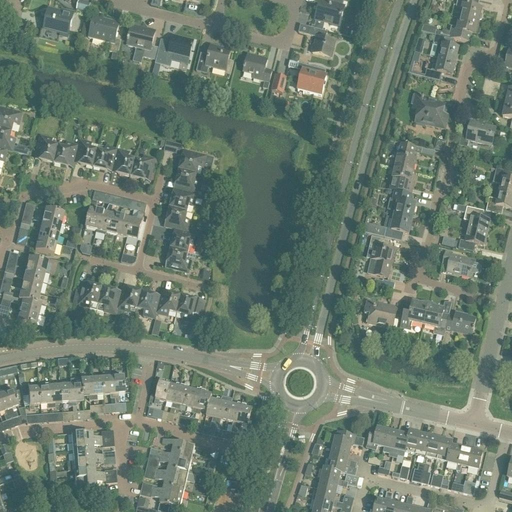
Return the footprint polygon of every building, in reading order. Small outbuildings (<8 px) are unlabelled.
[(340,29),(341,24),(342,21),(341,20),(344,8),(327,4),(327,0),(306,0),(306,1),(320,5),(316,22),(332,26),(331,27),(340,29)] [(457,0),(458,0),(456,9),(462,10),(460,19),(479,24),(480,21),(482,21),(483,16),(482,15),(483,11),(476,10),(477,7),(478,8),(480,2),(472,0),(457,0)] [(77,11),(89,14),(91,6),(79,3),(77,11)] [(58,34),(68,36),(72,18),(49,12),(47,19),(44,19),(39,39),(58,43),(60,38),(58,37),(58,34)] [(115,40),(119,24),(94,18),(89,40),(111,45),(109,53),(118,55),(122,42),(115,40)] [(476,37),(479,24),(460,19),(457,29),(451,28),(450,33),(442,31),(442,33),(436,32),(435,36),(451,40),(455,41),(454,41),(469,44),(471,36),(476,37)] [(331,59),(335,43),(326,41),(328,33),(301,26),(299,34),(316,39),(313,55),(331,59)] [(159,50),(152,48),(155,33),(132,27),(127,47),(143,51),(141,58),(156,62),(159,50)] [(299,56),(307,58),(309,52),(305,51),(308,37),(304,36),(299,56)] [(453,49),(454,41),(455,41),(451,40),(435,36),(433,44),(438,46),(435,59),(440,60),(455,64),(459,50),(453,49)] [(156,62),(155,65),(170,69),(172,62),(182,65),(183,59),(189,60),(193,43),(186,42),(186,41),(173,38),(170,47),(160,45),(159,50),(156,62)] [(211,47),(208,57),(201,55),(197,73),(207,75),(209,68),(226,73),(225,76),(230,77),(234,63),(228,62),(230,53),(211,47)] [(248,57),(243,75),(253,77),(252,81),(264,84),(262,89),(268,91),(270,85),(273,72),(265,70),(267,62),(248,57)] [(452,77),(455,64),(440,60),(436,73),(427,71),(425,79),(440,83),(442,75),(452,77)] [(298,65),(296,71),(302,73),(297,92),(321,97),(326,78),(324,78),(326,72),(298,65)] [(276,77),(272,93),(283,95),(287,80),(276,77)] [(445,131),(448,118),(442,117),(445,107),(430,103),(430,101),(416,97),(413,111),(419,112),(416,121),(427,123),(426,127),(445,131)] [(511,106),(506,105),(502,119),(511,121),(509,129),(511,129),(511,106)] [(19,127),(22,115),(0,109),(0,130),(12,133),(13,126),(19,127)] [(490,147),(494,129),(473,124),(470,133),(463,132),(459,147),(467,149),(469,142),(490,147)] [(10,140),(12,133),(0,130),(0,150),(7,152),(7,153),(12,154),(15,142),(10,140)] [(54,165),(58,148),(51,146),(52,141),(40,138),(35,160),(54,165)] [(93,169),(97,152),(90,150),(91,145),(79,142),(78,147),(79,147),(74,165),(75,165),(93,169)] [(436,143),(434,151),(443,154),(445,145),(436,143)] [(79,147),(78,147),(67,144),(66,150),(58,148),(54,165),(73,170),(75,165),(74,165),(79,147)] [(399,157),(396,168),(414,172),(417,161),(413,160),(414,155),(421,156),(422,150),(402,145),(399,157)] [(112,174),(117,152),(106,149),(105,154),(97,152),(93,169),(112,174)] [(131,179),(135,162),(128,160),(129,155),(117,152),(112,174),(131,179)] [(211,171),(213,161),(206,159),(206,158),(184,153),(179,172),(196,176),(198,169),(203,170),(204,169),(211,171)] [(135,162),(131,179),(150,184),(156,161),(144,158),(143,163),(135,162)] [(393,179),(390,189),(397,191),(399,186),(410,189),(411,184),(414,172),(396,168),(393,179)] [(499,194),(511,197),(511,182),(510,182),(511,174),(497,170),(493,184),(501,186),(499,194)] [(195,183),(196,176),(179,172),(175,191),(197,196),(200,184),(195,183)] [(397,191),(397,193),(411,196),(411,197),(413,190),(410,189),(399,186),(397,191)] [(194,208),(197,196),(175,191),(170,210),(187,214),(189,207),(194,208)] [(391,212),(390,216),(412,221),(416,207),(411,205),(413,197),(411,197),(411,196),(397,193),(394,192),(392,202),(393,202),(398,203),(396,212),(391,211),(391,212)] [(511,211),(511,197),(499,194),(498,202),(489,200),(486,213),(502,217),(504,209),(511,211)] [(134,212),(136,203),(126,201),(124,209),(134,212)] [(143,224),(145,215),(147,206),(136,203),(134,212),(138,213),(136,222),(131,221),(127,239),(138,242),(142,223),(143,224)] [(458,207),(457,212),(462,213),(466,214),(464,222),(470,223),(468,231),(487,236),(491,222),(482,220),(484,213),(467,209),(463,208),(458,207)] [(42,221),(61,226),(64,215),(45,210),(42,221)] [(96,232),(101,213),(90,210),(86,229),(96,232)] [(185,221),(187,214),(170,210),(165,229),(175,231),(187,234),(190,222),(185,221)] [(106,237),(106,234),(111,216),(101,213),(96,232),(95,235),(106,237)] [(117,237),(121,218),(111,216),(106,234),(117,237)] [(409,236),(412,221),(390,216),(389,220),(394,221),(391,231),(386,230),(385,238),(384,239),(402,243),(404,235),(409,236)] [(127,239),(131,221),(121,218),(117,237),(127,239)] [(58,236),(61,226),(42,221),(40,231),(58,236)] [(56,246),(58,236),(40,231),(37,242),(56,246)] [(198,236),(187,234),(175,231),(171,250),(188,254),(190,247),(195,249),(198,236)] [(484,248),(487,236),(468,231),(465,243),(461,242),(459,250),(473,254),(475,248),(477,246),(484,248)] [(24,250),(27,239),(18,237),(15,247),(24,250)] [(369,250),(367,259),(371,260),(390,265),(391,265),(392,261),(394,252),(393,252),(387,250),(381,249),(383,241),(372,238),(369,250)] [(454,250),(455,242),(444,240),(442,247),(454,250)] [(53,257),(56,246),(37,242),(34,252),(53,257)] [(76,251),(77,245),(67,243),(66,249),(72,250),(76,251)] [(72,250),(66,249),(62,248),(60,256),(70,258),(71,252),(72,252),(72,250)] [(186,261),(188,254),(171,250),(166,269),(188,275),(191,263),(186,261)] [(474,263),(452,258),(453,253),(446,251),(442,266),(448,267),(446,275),(470,280),(471,274),(475,275),(479,274),(481,272),(480,268),(477,266),(473,265),(474,263)] [(121,254),(119,262),(130,265),(132,258),(121,254)] [(26,270),(44,275),(47,264),(29,259),(26,270)] [(391,265),(390,265),(371,260),(368,275),(388,280),(391,265)] [(42,285),(44,275),(26,270),(23,280),(42,285)] [(209,282),(211,274),(202,272),(201,281),(209,282)] [(39,295),(42,285),(23,280),(21,291),(39,295)] [(394,291),(395,285),(383,282),(382,288),(394,291)] [(97,312),(102,289),(83,285),(77,307),(89,310),(97,312)] [(121,294),(102,289),(97,312),(104,314),(116,317),(117,312),(121,294)] [(136,316),(137,311),(141,294),(122,289),(121,294),(117,312),(136,316)] [(36,306),(39,295),(21,291),(18,301),(36,306)] [(176,315),(181,298),(161,293),(160,298),(161,299),(157,316),(168,319),(169,313),(176,315)] [(161,299),(160,298),(141,294),(137,311),(144,313),(143,318),(155,321),(157,316),(161,299)] [(41,306),(37,305),(36,306),(18,301),(12,300),(12,299),(3,297),(1,303),(20,308),(19,313),(38,317),(41,306)] [(201,318),(204,304),(181,298),(176,315),(184,317),(182,322),(194,325),(196,317),(201,318)] [(391,331),(396,312),(388,311),(389,308),(368,303),(365,316),(368,317),(366,325),(391,331)] [(413,325),(423,327),(429,305),(420,304),(420,305),(413,304),(412,307),(406,306),(400,328),(411,331),(413,325)] [(448,321),(447,321),(442,320),(444,311),(437,309),(437,308),(429,305),(423,327),(434,330),(433,336),(444,338),(445,333),(448,321)] [(0,318),(6,320),(9,310),(0,307),(0,318)] [(35,328),(38,317),(19,313),(16,323),(35,328)] [(448,318),(447,321),(448,321),(445,333),(451,335),(453,331),(472,336),(475,320),(467,318),(467,319),(463,318),(464,315),(456,314),(454,320),(448,318)] [(185,337),(184,342),(195,345),(198,334),(191,333),(189,338),(185,337)] [(123,378),(112,379),(114,401),(118,400),(118,395),(124,395),(123,378)] [(101,379),(91,380),(93,402),(97,402),(97,397),(103,397),(101,379)] [(112,379),(101,379),(103,397),(110,396),(110,401),(114,401),(112,379)] [(80,381),(80,386),(81,386),(81,398),(82,398),(89,398),(89,403),(93,402),(91,380),(80,381)] [(160,402),(166,404),(170,387),(159,384),(155,401),(154,405),(159,406),(160,402)] [(71,404),(72,409),(73,414),(72,414),(73,423),(77,422),(76,414),(77,414),(76,403),(82,403),(82,398),(81,398),(81,386),(80,386),(75,386),(70,387),(71,404)] [(66,387),(59,388),(61,405),(68,404),(68,409),(72,409),(71,404),(70,387),(66,387)] [(172,410),(175,410),(176,406),(180,389),(170,387),(166,404),(173,405),(172,410)] [(49,388),(38,389),(40,406),(47,406),(47,410),(51,410),(49,388)] [(49,388),(51,410),(55,410),(55,405),(61,405),(59,388),(53,388),(49,388)] [(38,389),(27,390),(29,407),(29,412),(34,411),(34,407),(40,406),(38,389)] [(171,424),(176,425),(178,417),(179,411),(180,411),(180,407),(186,409),(190,391),(180,389),(176,406),(175,410),(176,410),(174,416),(173,416),(171,424)] [(12,391),(2,395),(14,429),(18,428),(15,419),(16,419),(12,410),(18,407),(16,402),(21,401),(18,391),(13,393),(12,391)] [(190,391),(186,409),(193,410),(192,415),(196,415),(197,411),(201,394),(190,391)] [(211,396),(201,394),(197,411),(196,415),(195,421),(193,429),(197,430),(199,422),(198,421),(199,416),(200,416),(201,412),(207,413),(210,401),(211,396)] [(2,395),(0,395),(0,414),(5,412),(7,417),(9,422),(8,422),(11,430),(14,429),(2,395)] [(212,424),(216,425),(217,420),(221,403),(210,401),(207,413),(206,418),(213,420),(212,424)] [(214,430),(212,439),(216,440),(218,431),(219,431),(220,426),(221,421),(227,423),(231,406),(225,404),(221,403),(217,420),(216,425),(214,430)] [(227,423),(234,424),(229,443),(233,443),(235,435),(241,408),(231,406),(227,423)] [(235,435),(233,443),(237,444),(239,436),(241,426),(248,428),(252,411),(246,409),(241,408),(235,435)] [(149,410),(147,418),(156,420),(158,412),(149,410)] [(25,416),(27,426),(35,426),(34,417),(30,417),(26,418),(25,416)] [(371,431),(367,451),(375,453),(376,447),(384,449),(388,433),(377,431),(376,432),(371,431)] [(389,459),(393,459),(394,455),(398,436),(388,433),(384,449),(383,454),(389,455),(389,459)] [(71,445),(103,443),(103,439),(92,439),(92,434),(70,436),(71,445)] [(335,439),(333,450),(349,454),(350,447),(363,450),(365,441),(356,439),(337,434),(336,439),(335,439)] [(404,459),(405,454),(410,435),(409,434),(408,438),(398,436),(394,455),(393,459),(397,460),(398,458),(404,459)] [(406,455),(416,457),(420,437),(410,435),(405,454),(406,455)] [(426,460),(431,439),(420,437),(416,457),(426,460)] [(437,462),(441,442),(431,439),(426,460),(437,462)] [(193,458),(195,448),(163,441),(162,446),(173,448),(172,453),(193,458)] [(447,465),(452,444),(441,442),(437,462),(447,465)] [(72,454),(93,453),(93,449),(104,448),(103,443),(71,445),(72,454)] [(457,467),(461,451),(452,449),(452,445),(452,444),(447,465),(457,467)] [(193,458),(172,453),(171,457),(165,455),(166,453),(151,450),(150,456),(159,459),(160,459),(191,466),(193,458)] [(346,465),(345,468),(351,469),(352,463),(347,462),(349,454),(333,450),(330,461),(346,465)] [(468,470),(472,453),(461,451),(457,467),(456,473),(460,474),(461,468),(468,470)] [(72,463),(105,461),(104,456),(94,457),(93,453),(72,454),(72,463)] [(472,453),(468,470),(479,472),(483,456),(472,453)] [(159,459),(158,463),(169,466),(168,470),(188,475),(191,466),(160,459),(159,459)] [(381,461),(370,459),(369,465),(379,467),(381,461)] [(67,473),(73,472),(94,471),(94,467),(105,466),(105,461),(72,463),(66,463),(67,473)] [(344,475),(345,468),(346,465),(330,461),(328,470),(324,469),(324,470),(344,475)] [(406,482),(408,470),(402,468),(400,476),(399,480),(406,482)] [(186,484),(188,475),(168,470),(167,474),(156,472),(155,476),(186,484)] [(344,475),(324,470),(322,481),(337,485),(337,488),(342,489),(343,483),(338,482),(340,475),(344,476),(344,475)] [(74,481),(106,479),(106,474),(95,475),(94,471),(73,472),(74,481)] [(420,485),(423,473),(414,471),(411,483),(413,484),(420,485)] [(427,487),(430,475),(423,473),(420,485),(427,487)] [(184,493),(186,484),(155,476),(154,481),(164,483),(163,488),(184,493)] [(441,486),(443,478),(437,477),(436,478),(433,477),(430,488),(441,490),(442,486),(441,486)] [(106,479),(74,481),(74,490),(96,489),(96,485),(106,484),(106,479)] [(322,481),(319,491),(335,495),(337,488),(337,485),(322,481)] [(465,483),(464,487),(463,491),(462,495),(472,498),(475,486),(465,483)] [(150,494),(151,493),(182,501),(184,493),(163,488),(162,492),(157,490),(157,488),(143,485),(142,491),(150,494)] [(463,491),(464,487),(453,485),(451,493),(462,495),(463,491)] [(332,509),(342,511),(343,505),(333,503),(335,495),(319,491),(317,502),(333,505),(332,509)] [(182,501),(151,493),(150,494),(149,498),(160,501),(157,511),(167,511),(169,508),(180,510),(182,501)] [(511,503),(511,495),(501,493),(499,500),(511,503)] [(387,505),(385,511),(396,511),(398,507),(390,505),(391,500),(386,499),(384,504),(387,505)] [(137,508),(148,511),(150,502),(139,500),(137,508)] [(317,502),(314,511),(331,511),(332,509),(333,505),(317,502)] [(376,502),(373,511),(385,511),(387,505),(384,504),(376,502)]
